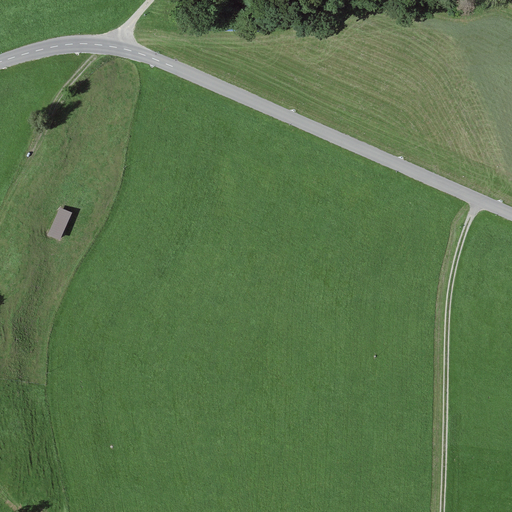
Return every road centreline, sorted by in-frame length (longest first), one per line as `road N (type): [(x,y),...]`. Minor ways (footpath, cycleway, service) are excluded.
road 1 (unclassified): [(0,61),(80,42),(115,43),(511,214)]
road 2 (track): [(443,511),(460,239),(481,200)]
road 3 (track): [(152,0),(52,102),(0,220)]
